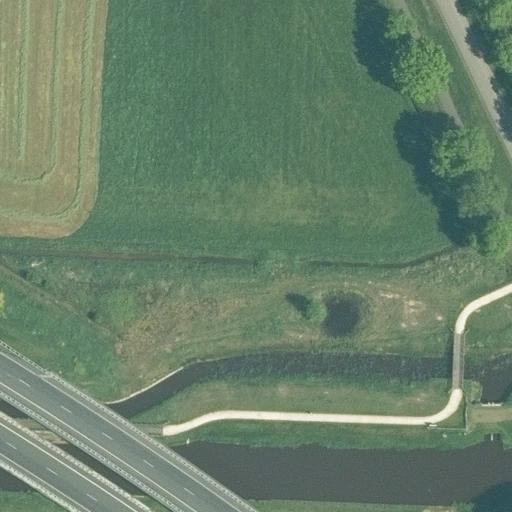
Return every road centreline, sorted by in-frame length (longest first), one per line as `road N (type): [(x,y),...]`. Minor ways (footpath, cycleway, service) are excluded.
road 1 (trunk): [(218,511),(0,368)]
road 2 (tertiary): [(511,144),(444,0)]
road 3 (trunk): [(0,444),(107,511)]
